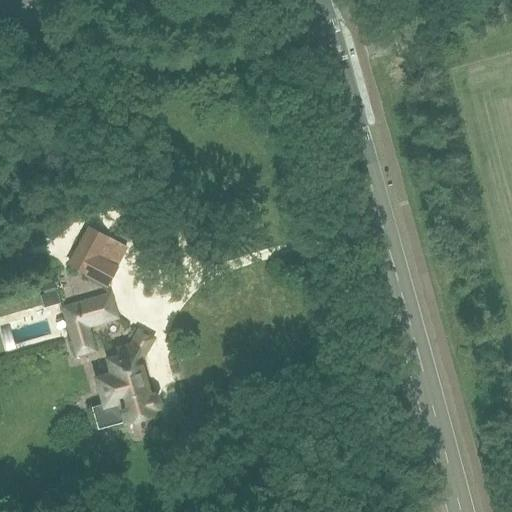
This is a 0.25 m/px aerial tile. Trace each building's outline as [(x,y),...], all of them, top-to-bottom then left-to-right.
[(392,30),(398,54),(408,51),(402,28),(392,30)] [(88,224),(67,264),(108,286),(118,268),(93,255),(105,233),(88,224)] [(46,295),(41,296),(44,307),(61,303),(55,283),(43,287),(46,295)] [(118,319),(111,293),(61,307),(75,357),(95,351),(88,327),(118,319)] [(93,406),(99,428),(154,413),(154,412),(159,409),(161,402),(160,398),(158,395),(149,394),(140,361),(152,339),(139,332),(123,355),(107,360),(110,373),(96,377),(103,404),(93,406)]
